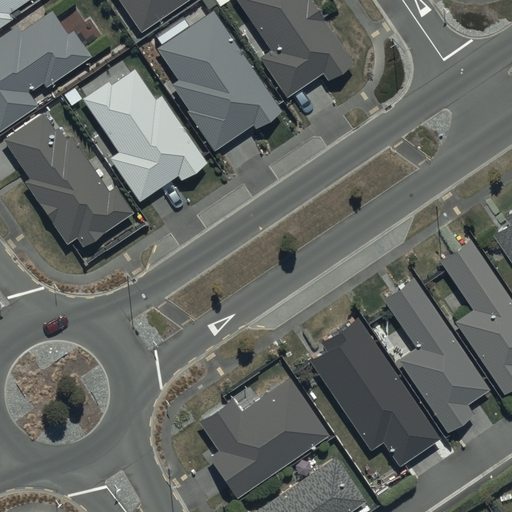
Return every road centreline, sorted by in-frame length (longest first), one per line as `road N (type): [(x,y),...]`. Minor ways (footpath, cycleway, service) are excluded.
road 1 (tertiary): [(91,322),(458,81)]
road 2 (tertiary): [(495,136),(136,383)]
road 3 (residential): [(400,511),(511,435)]
